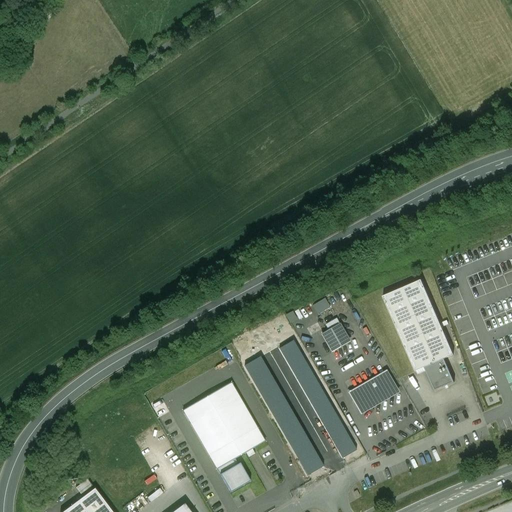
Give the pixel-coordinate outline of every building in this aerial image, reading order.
[(421,281),(382,297),(415,372),(424,368),(444,360),(453,356),(421,281)] [(325,299),(312,306),(318,315),(330,308),(325,299)] [(336,320),(326,326),(329,331),(339,325),(336,320)] [(349,342),(339,325),(329,331),(322,335),(332,352),(349,342)] [(444,360),(424,368),(434,391),(454,383),(444,360)] [(386,372),(348,394),(360,414),(398,392),(386,372)] [(316,381),(273,406),(298,449),(340,424),(316,381)] [(230,383),(183,410),(230,493),(250,482),(239,463),(237,464),(234,459),(264,442),(230,383)] [(82,497),(62,511),(111,511),(86,479),(75,488),(82,497)]
